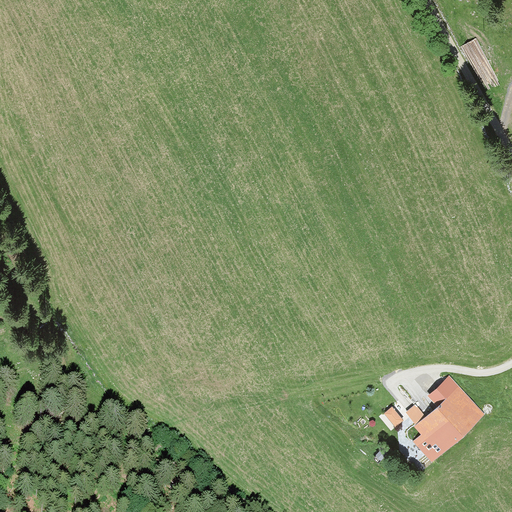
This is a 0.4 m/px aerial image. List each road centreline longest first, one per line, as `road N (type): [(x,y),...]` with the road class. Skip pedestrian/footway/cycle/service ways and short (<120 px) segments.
road 1 (track): [(424,0),(511,156)]
road 2 (track): [(379,383),(422,370),(471,375),(511,364)]
